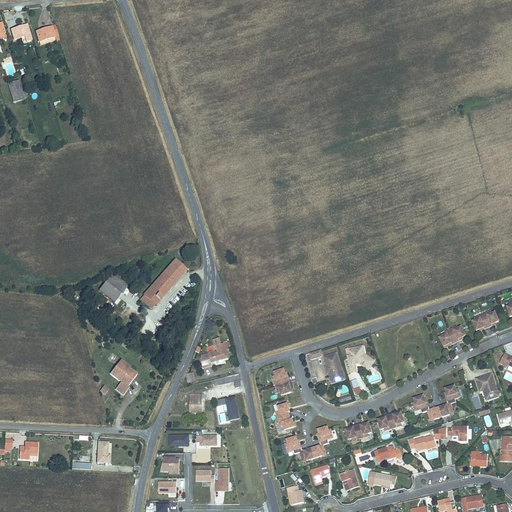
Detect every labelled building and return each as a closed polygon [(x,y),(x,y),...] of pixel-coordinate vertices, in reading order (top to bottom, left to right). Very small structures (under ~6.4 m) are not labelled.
[(26,26),(11,31),(14,40),(24,38),(25,42),(31,41),(26,26)] [(58,37),(55,28),(37,33),(39,42),(58,37)] [(7,83),(13,102),(23,99),(17,80),(7,83)] [(186,270),(176,261),(145,294),(155,304),(186,270)] [(113,274),(101,289),(116,301),(128,286),(113,274)] [(155,304),(145,294),(142,298),(152,307),(155,304)] [(490,312),(478,317),(479,319),(472,322),(475,331),(479,330),(480,331),(491,327),(491,325),(498,322),(494,313),(491,314),(490,312)] [(446,334),(439,338),(443,347),(447,345),(447,347),(459,341),(458,340),(465,336),(460,327),(457,329),(456,327),(445,332),(446,334)] [(200,359),(203,368),(211,367),(210,363),(222,360),(228,359),(226,350),(231,349),(229,342),(221,344),(219,339),(213,340),(214,347),(216,347),(217,351),(215,352),(212,351),(210,352),(208,354),(201,356),(200,359)] [(371,361),(371,358),(366,355),(364,346),(347,349),(352,373),(357,372),(356,364),(360,363),(360,362),(362,361),(366,365),(368,364),(371,361)] [(321,351),(309,354),(311,360),(323,356),(321,351)] [(338,354),(325,358),(328,367),(330,366),(332,373),(330,373),(330,374),(332,379),(334,380),(337,379),(340,376),(345,374),(338,354)] [(511,358),(504,354),(499,363),(507,367),(507,366),(511,368),(511,358)] [(360,363),(369,370),(375,361),(371,358),(371,361),(368,364),(366,365),(362,361),(360,362),(360,363)] [(121,360),(118,364),(126,370),(129,367),(130,366),(121,360)] [(126,370),(118,364),(110,373),(120,382),(115,388),(122,394),(128,387),(127,386),(130,382),(128,380),(131,376),(133,377),(136,373),(129,367),(126,370)] [(281,371),(276,373),(277,376),(275,377),(277,385),(279,389),(281,388),(282,392),(283,396),(286,395),(293,393),(292,389),(293,389),(292,385),(290,377),(288,377),(287,373),(286,370),(281,371)] [(187,375),(186,377),(188,383),(195,381),(193,374),(187,375)] [(334,380),(332,379),(333,384),(346,380),(345,374),(340,376),(337,379),(334,380)] [(488,375),(475,379),(478,390),(483,389),(485,396),(484,396),(485,401),(498,397),(495,386),(494,386),(493,383),(494,383),(493,379),(490,380),(488,375)] [(239,376),(216,381),(217,386),(240,381),(239,376)] [(354,394),(360,393),(357,379),(351,381),(354,394)] [(100,392),(106,395),(109,388),(104,385),(100,392)] [(425,403),(423,396),(413,399),(415,402),(412,403),(415,411),(420,409),(421,413),(427,411),(429,418),(433,416),(434,419),(449,415),(448,412),(452,410),(450,404),(456,402),(455,398),(460,397),(457,389),(455,389),(454,386),(444,389),(447,397),(445,397),(448,405),(442,406),(442,408),(436,410),(435,409),(429,410),(427,403),(425,403)] [(191,394),(191,412),(202,413),(202,402),(202,395),(191,394)] [(236,398),(220,400),(221,405),(228,404),(231,421),(240,419),(236,398)] [(281,411),(277,412),(280,420),(282,426),(285,425),(287,430),(293,428),(298,426),(296,422),(295,422),(293,423),(292,419),(290,412),(289,409),(290,408),(292,408),(291,403),(279,407),(281,411)] [(511,410),(499,414),(502,424),(511,421),(511,410)] [(386,417),(378,420),(381,429),(385,428),(386,431),(398,427),(397,424),(404,422),(401,412),(398,413),(397,412),(385,416),(386,417)] [(349,428),(346,429),(349,439),(356,437),(357,439),(369,435),(368,433),(372,432),(369,422),(361,424),(361,423),(349,427),(349,428)] [(453,429),(449,428),(449,435),(459,435),(459,441),(468,441),(468,426),(453,426),(453,429)] [(329,427),(319,430),(320,433),(321,437),(320,438),(322,445),(316,447),(317,449),(310,451),(310,450),(304,451),(302,444),(300,444),(299,440),(298,437),(296,437),(288,440),(289,443),(287,444),(289,452),(295,450),(296,454),(302,452),(304,459),(308,457),(309,460),(316,458),(324,456),(323,453),(327,451),(325,445),(330,443),(329,439),(334,438),(332,430),(330,430),(329,427)] [(218,445),(218,435),(197,435),(197,442),(201,442),(201,445),(218,445)] [(189,436),(170,436),(170,446),(189,446),(189,436)] [(417,447),(417,449),(427,446),(428,449),(428,450),(437,447),(434,436),(425,439),(425,437),(415,440),(415,438),(410,440),(413,448),(417,447)] [(501,456),(501,464),(511,464),(511,457),(511,454),(511,437),(504,437),(503,456),(501,456)] [(17,459),(27,459),(27,453),(35,453),(35,441),(24,441),(24,446),(17,446),(17,459)] [(95,442),(94,463),(106,462),(106,455),(103,455),(103,442),(95,442)] [(395,446),(376,452),(380,463),(388,460),(388,459),(393,457),(394,458),(398,457),(398,458),(404,456),(401,448),(396,450),(395,446)] [(180,467),(180,459),(176,458),(176,457),(165,456),(165,470),(176,471),(176,467),(180,467)] [(471,456),(470,468),(474,468),(474,467),(480,467),(480,468),(487,468),(487,456),(471,456)] [(324,478),(330,475),(328,473),(332,471),(330,466),(312,474),(317,486),(326,482),(324,478)] [(216,482),(216,490),(229,490),(229,468),(220,468),(220,481),(216,481),(216,482)] [(212,475),(212,470),(197,470),(197,481),(212,481),(212,482),(216,482),(216,481),(216,475),(212,475)] [(342,474),(344,482),(349,480),(352,490),(360,488),(355,470),(342,474)] [(393,488),(393,486),(395,477),(373,473),(371,486),(376,487),(377,485),(393,488)] [(177,492),(177,482),(159,482),(159,492),(177,492)] [(299,487),(288,491),(290,496),(292,495),(295,507),(306,504),(302,492),(301,492),(299,487)] [(473,498),(463,500),(464,511),(469,511),(469,510),(485,507),(483,495),(479,496),(479,497),(474,498),(473,498)] [(449,510),(449,511),(457,511),(456,503),(451,504),(450,499),(439,502),(441,511),(449,510)] [(169,511),(169,501),(160,502),(160,506),(159,506),(158,511),(169,511)]
